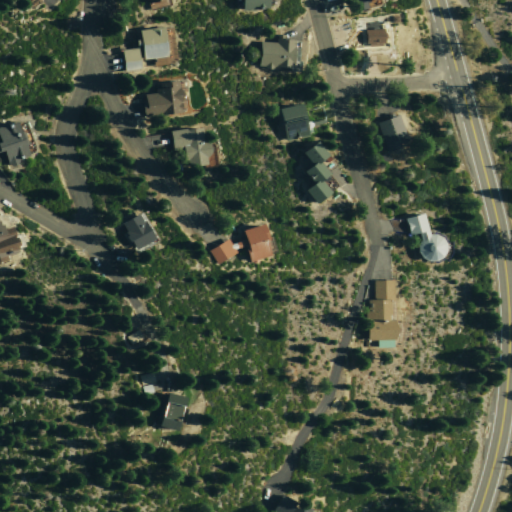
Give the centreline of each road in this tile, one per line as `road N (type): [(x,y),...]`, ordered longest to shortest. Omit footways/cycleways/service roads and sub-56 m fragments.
road 1 (primary): [(476,511),(502,418),(503,260),(435,0)]
road 2 (residential): [(374,252),(310,0)]
road 3 (residential): [(91,64),(68,114),(64,150),(88,233),(112,273)]
road 4 (residential): [(193,215),(135,149),(91,64)]
road 5 (residential): [(457,83),(334,85)]
